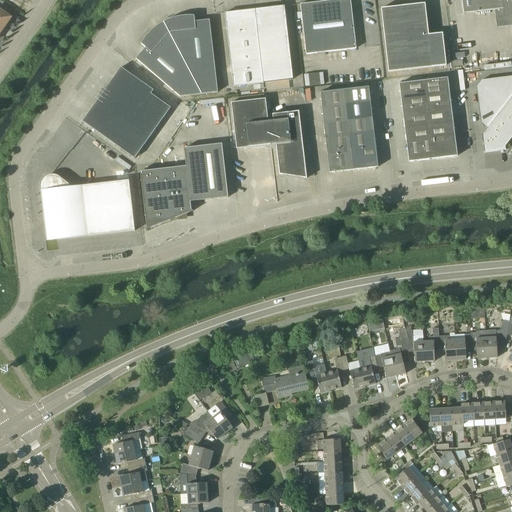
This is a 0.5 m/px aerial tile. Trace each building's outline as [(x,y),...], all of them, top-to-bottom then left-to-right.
[(350,0),(338,0),(300,5),(306,55),(356,49),(350,0)] [(511,0),(461,0),(463,14),(497,10),(499,25),(511,23),(511,0)] [(429,35),(426,10),(425,4),(381,9),(388,72),(446,66),(442,34),(429,35)] [(255,10),(263,83),(293,80),(285,6),(275,7),(275,6),(270,7),(270,8),(255,10)] [(0,33),(11,18),(0,9),(0,33)] [(234,87),(263,83),(255,10),(239,11),(239,10),(234,11),(234,12),(225,13),(234,87)] [(164,22),(202,94),(218,92),(210,20),(195,22),(194,16),(186,16),(178,17),(168,20),(164,22)] [(180,97),(202,94),(164,22),(159,25),(151,31),(146,37),(141,44),(146,48),(136,59),(180,97)] [(463,52),(453,53),(453,65),(463,65),(463,52)] [(102,95),(154,132),(171,108),(151,94),(154,91),(121,67),(102,95)] [(304,73),(304,85),(325,84),(324,72),(304,73)] [(511,76),(482,80),(479,84),(511,109),(511,76)] [(425,96),(450,93),(448,78),(424,81),(425,96)] [(427,109),(425,96),(424,81),(399,84),(403,112),(427,109)] [(511,109),(479,84),(476,88),(481,124),(487,129),(482,135),(484,153),(506,150),(505,150),(505,147),(511,138),(511,109)] [(346,105),(371,102),(369,87),(345,90),(346,105)] [(322,108),(346,105),(345,90),(320,93),(322,108)] [(427,109),(451,106),(450,93),(425,96),(427,109)] [(135,159),(154,132),(102,95),(83,122),(135,159)] [(231,103),(237,149),(271,145),(276,144),(280,175),(307,179),(299,112),(272,115),(273,116),(268,117),(266,99),(231,103)] [(348,120),(372,117),(371,102),(346,105),(348,120)] [(324,123),(348,120),(346,105),(322,108),(324,123)] [(429,124),(453,121),(451,106),(427,109),(429,124)] [(405,127),(429,124),(427,109),(403,112),(405,127)] [(350,135),(374,132),(372,117),(348,120),(350,135)] [(352,150),(350,135),(348,120),(324,123),(327,153),(352,150)] [(429,124),(431,139),(433,159),(457,156),(453,121),(429,124)] [(406,142),(419,140),(431,139),(429,124),(405,127),(406,142)] [(350,135),(352,150),(354,170),(378,167),(374,132),(350,135)] [(421,161),(433,159),(431,139),(419,140),(421,161)] [(409,162),(421,161),(419,140),(406,142),(409,162)] [(185,215),(187,214),(193,211),(192,211),(190,202),(228,198),(222,144),(184,149),(186,167),(140,172),(147,229),(145,229),(146,230),(180,217),(180,219),(185,219),(185,215)] [(330,173),(354,170),(352,150),(327,153),(330,173)] [(40,187),(41,190),(48,221),(55,220),(58,240),(135,231),(129,181),(73,187),(60,177),(58,176),(56,175),(53,175),(51,175),(49,176),(46,177),(44,178),(43,180),(41,182),(41,185),(40,187)] [(507,335),(509,321),(503,320),(500,334),(507,335)] [(370,325),(371,331),(385,328),(384,321),(370,325)] [(408,338),(405,327),(405,329),(400,329),(400,339),(402,339),(403,353),(408,353),(408,338)] [(425,362),(424,342),(423,335),(413,336),(413,332),(411,332),(411,327),(405,327),(408,338),(408,353),(414,352),(415,363),(425,362)] [(439,337),(438,329),(432,329),(433,337),(428,337),(429,342),(424,342),(425,362),(435,362),(435,351),(440,351),(439,337)] [(498,358),(497,346),(496,330),(486,331),(487,358),(498,358)] [(470,333),(470,335),(471,349),(477,349),(477,359),(487,358),(486,331),(475,331),(476,333),(470,333)] [(456,360),(455,336),(454,336),(454,334),(449,334),(450,336),(439,337),(440,351),(446,351),(446,361),(456,360)] [(470,335),(455,336),(456,360),(467,360),(466,349),(471,349),(470,335)] [(372,343),(365,344),(355,347),(360,369),(361,369),(365,387),(376,384),(373,371),(378,370),(375,356),(372,343)] [(390,352),(396,376),(406,374),(400,350),(390,352)] [(375,356),(378,370),(384,369),(386,379),(396,376),(390,352),(375,356)] [(246,353),(233,358),(233,359),(237,368),(250,363),(246,353)] [(340,358),(344,371),(349,370),(346,356),(340,358)] [(338,372),(344,371),(340,358),(335,359),(337,370),(327,373),(331,391),(342,388),(338,372)] [(233,359),(226,366),(230,373),(237,370),(236,368),(237,368),(233,359)] [(291,376),(275,380),(275,378),(262,381),(265,393),(277,391),(279,398),(288,396),(287,394),(308,389),(303,367),(290,370),(291,376)] [(331,391),(327,373),(316,376),(314,367),(308,368),(312,382),(317,381),(320,393),(331,391)] [(354,389),(365,387),(361,369),(360,369),(350,372),(354,389)] [(208,395),(205,389),(197,394),(201,400),(208,395)] [(213,418),(225,434),(233,428),(227,420),(232,416),(221,402),(208,412),(213,418)] [(484,420),(495,419),(494,402),(483,403),(484,420)] [(506,419),(506,417),(505,402),(494,402),(495,419),(506,419)] [(473,421),(484,420),(483,403),(472,404),(473,421)] [(463,421),(473,421),(472,404),(461,404),(461,408),(462,408),(463,421)] [(463,425),(463,421),(462,408),(461,408),(451,409),(452,426),(463,425)] [(430,427),(441,426),(440,409),(429,410),(430,427)] [(441,426),(452,426),(451,409),(440,409),(441,426)] [(225,434),(213,418),(208,412),(200,418),(205,424),(217,440),(225,434)] [(403,426),(414,440),(422,433),(412,419),(403,426)] [(188,428),(203,438),(206,432),(192,423),(188,428)] [(405,447),(414,440),(403,426),(394,433),(405,447)] [(199,444),(203,438),(188,428),(184,434),(199,444)] [(133,441),(139,440),(141,439),(139,433),(122,437),(123,443),(113,445),(115,455),(135,451),(133,441)] [(396,453),(405,447),(394,433),(386,440),(396,453)] [(323,452),(341,451),(340,440),(323,440),(323,452)] [(388,460),(396,453),(386,440),(377,447),(388,460)] [(511,450),(511,448),(509,440),(504,441),(497,444),(493,445),(496,455),(511,450)] [(192,456),(211,461),(214,452),(194,446),(192,456)] [(511,461),(511,450),(496,455),(500,466),(511,461)] [(127,463),(129,469),(146,465),(145,459),(137,460),(135,451),(115,455),(117,465),(127,463)] [(324,462),(341,462),(341,451),(323,452),(324,462)] [(463,451),(455,452),(459,460),(461,460),(465,458),(463,451)] [(452,459),(452,460),(454,458),(451,452),(443,452),(442,453),(446,458),(444,459),(447,463),(452,459)] [(208,471),(211,461),(192,456),(189,465),(183,464),(180,474),(196,476),(198,468),(208,471)] [(455,463),(452,460),(452,459),(447,463),(454,471),(457,468),(454,464),(455,463)] [(503,476),(511,473),(511,461),(500,466),(503,476)] [(324,473),(342,472),(341,462),(324,462),(324,473)] [(147,471),(146,465),(129,469),(130,475),(120,477),(122,487),(141,482),(147,481),(145,472),(147,471)] [(402,488),(415,477),(408,468),(405,471),(395,479),(402,488)] [(457,468),(454,471),(459,476),(462,473),(457,468)] [(325,484),(342,483),(342,472),(324,473),(325,484)] [(511,484),(511,473),(503,476),(506,487),(510,486),(509,485),(511,484)] [(196,476),(180,474),(181,495),(187,495),(187,494),(208,493),(207,483),(197,484),(196,476)] [(422,485),(415,477),(402,488),(409,496),(422,485)] [(135,500),(153,497),(152,490),(144,492),(141,482),(122,487),(124,497),(134,494),(135,500)] [(325,495),(343,494),(342,483),(325,484),(325,495)] [(418,502),(429,493),(422,485),(409,496),(416,505),(419,502),(418,502)] [(419,502),(425,510),(439,499),(432,491),(429,493),(418,502),(419,502)] [(181,511),(185,511),(198,510),(198,504),(208,503),(208,493),(187,494),(187,495),(181,495),(180,495),(181,505),(181,511)] [(319,501),(326,500),(326,506),(343,505),(343,494),(325,495),(319,496),(319,501)] [(124,511),(144,511),(143,505),(154,503),(153,497),(135,500),(137,506),(124,509),(124,511)] [(426,511),(440,511),(445,508),(439,499),(425,510),(426,511)]
